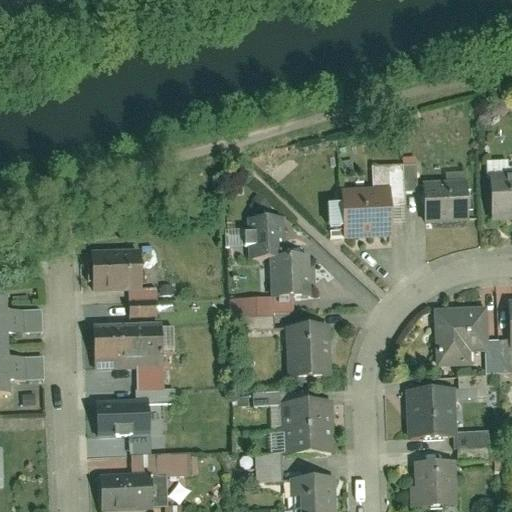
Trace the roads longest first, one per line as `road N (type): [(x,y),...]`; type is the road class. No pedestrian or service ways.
road 1 (residential): [(373,511),(369,398),(392,321),(446,280),(511,266)]
road 2 (residential): [(70,511),(60,269)]
